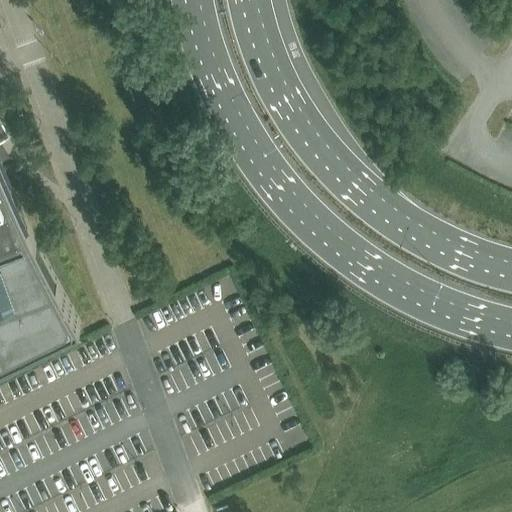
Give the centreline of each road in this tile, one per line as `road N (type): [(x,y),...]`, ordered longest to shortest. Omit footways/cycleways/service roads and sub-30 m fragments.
road 1 (unclassified): [(194,511),(19,0)]
road 2 (primary): [(185,0),(219,106),(259,172),(309,230),(404,297),(511,336)]
road 3 (primary): [(511,262),(422,227),(348,169),(287,87),(257,0)]
